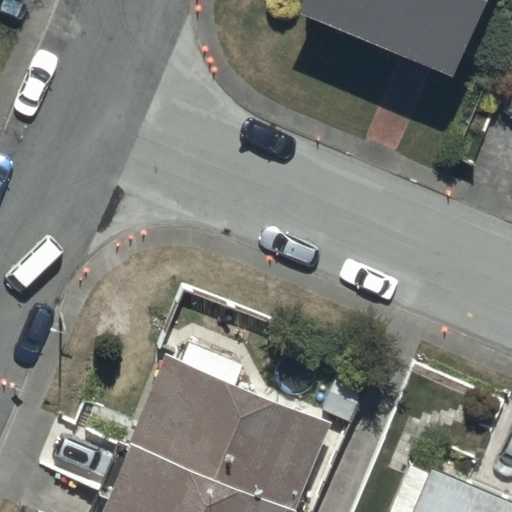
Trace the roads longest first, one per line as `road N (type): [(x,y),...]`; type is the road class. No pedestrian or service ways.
road 1 (residential): [(511,279),(93,107)]
road 2 (residential): [(93,107),(0,321)]
